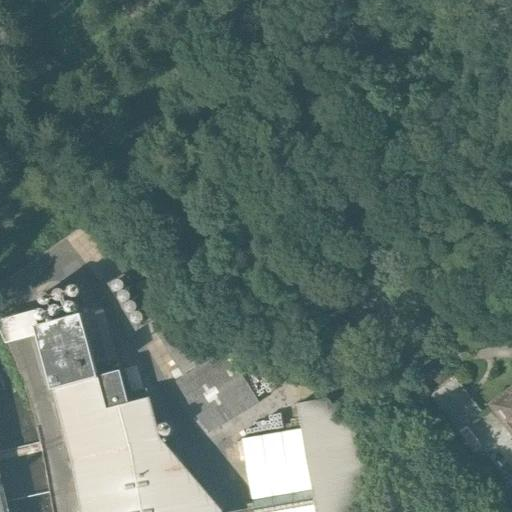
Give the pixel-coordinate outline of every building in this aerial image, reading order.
[(179,308),(154,323),(186,376),(178,381),(209,433),(261,402),(230,350),(212,361),(179,308)] [(72,463),(80,511),(221,511),(162,438),(152,397),(130,403),(121,371),(101,377),(83,314),(40,325),(36,312),(0,321),(0,329),(7,344),(40,337),(72,463)] [(511,387),(510,389),(511,392),(511,395),(491,411),(504,428),(502,430),(511,443),(511,387)] [(381,511),(371,453),(328,401),(300,406),(303,430),(245,440),(257,511),(381,511)] [(469,426),(459,433),(473,456),(483,450),(469,426)]
